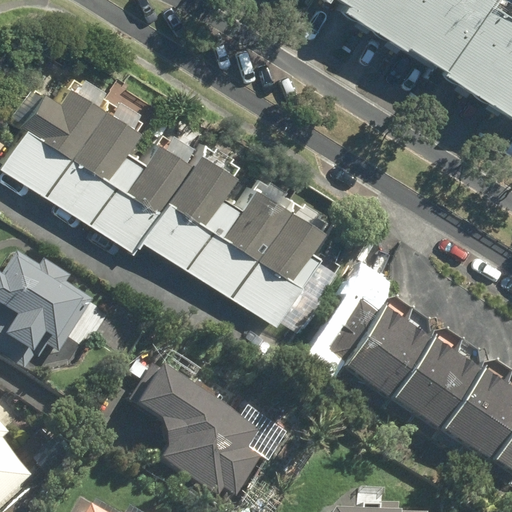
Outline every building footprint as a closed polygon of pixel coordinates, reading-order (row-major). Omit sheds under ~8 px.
[(511,19),(480,0),(318,0),(322,2),(323,0),(334,0),(344,6),(340,13),(400,51),(404,44),(442,67),(437,74),(511,120),(511,19)] [(24,126),(0,164),(0,169),(133,254),(143,239),(277,323),(319,256),(308,249),(322,228),(254,185),(241,205),(222,193),(236,170),(199,146),(191,159),(156,137),(142,159),(125,148),(138,126),(67,81),(58,96),(43,86),(20,123),(24,126)] [(83,298),(10,250),(0,265),(0,307),(1,308),(0,309),(0,351),(22,366),(43,335),(54,343),(83,298)] [(337,379),(382,309),(354,291),(309,362),(337,379)] [(382,309),(337,379),(385,411),(431,340),(382,309)] [(431,340),(385,411),(434,442),(480,371),(431,340)] [(260,432),(152,363),(129,398),(168,423),(158,438),(167,444),(158,459),(219,497),(223,491),(234,497),(260,456),(249,449),(260,432)] [(511,391),(480,371),(434,442),(484,474),(511,429),(511,391)] [(7,434),(0,425),(0,502),(32,474),(1,440),(7,434)] [(511,429),(484,474),(510,490),(511,487),(511,429)]
